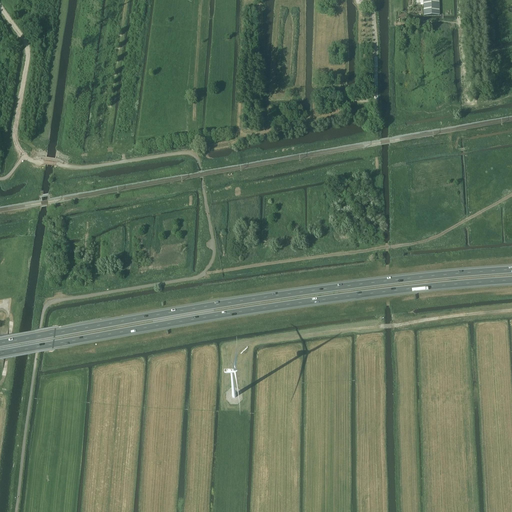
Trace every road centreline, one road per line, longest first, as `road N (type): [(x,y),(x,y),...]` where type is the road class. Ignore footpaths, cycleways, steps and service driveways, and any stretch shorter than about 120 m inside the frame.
road 1 (trunk): [(511,270),(242,300),(0,343)]
road 2 (trunk): [(0,353),(243,311),(511,280)]
road 3 (track): [(201,274),(419,242),(511,194)]
road 4 (track): [(511,310),(249,343),(234,357),(233,382)]
